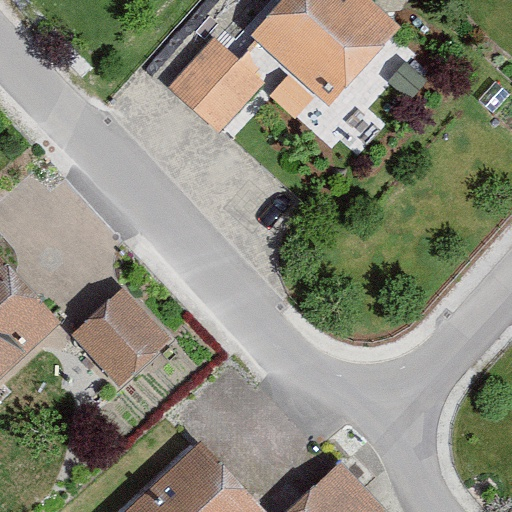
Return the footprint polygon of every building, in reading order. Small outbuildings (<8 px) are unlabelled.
[(335,93),(382,42),(335,0),(288,0),(263,28),(335,93)] [(254,75),(217,45),(181,90),(219,119),(254,75)] [(0,269),(0,386),(59,328),(0,269)] [(111,294),(70,332),(112,377),(153,339),(111,294)] [(128,511),(380,511),(323,448),(261,504),(205,443),(128,511)]
